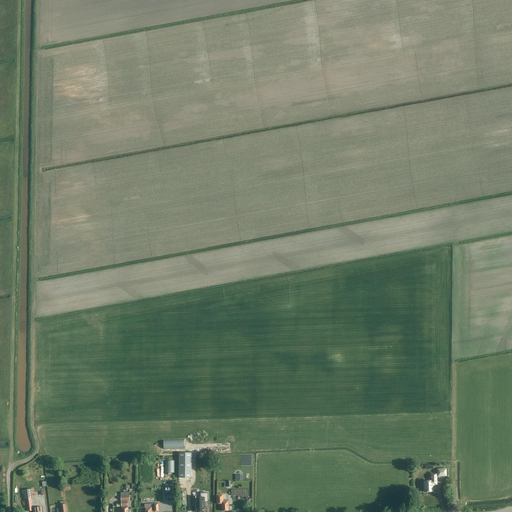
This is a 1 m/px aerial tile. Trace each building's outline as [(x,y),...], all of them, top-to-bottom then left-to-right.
[(437,469),(437,477),(446,476),(446,468),(437,469)] [(425,482),(425,492),(433,492),(433,486),(434,486),(434,485),(437,485),(436,474),(431,474),(431,482),(425,482)] [(22,490),(24,506),(27,506),(27,507),(32,507),(30,498),(32,498),(31,493),(34,493),(34,488),(22,490)] [(129,500),(129,496),(129,492),(121,493),(121,496),(120,496),(121,501),(129,500)] [(209,494),(194,495),(195,511),(205,511),(205,502),(208,502),(209,494)] [(222,504),(222,511),(228,511),(228,501),(222,501),(222,495),(217,495),(217,504),(222,504)]
